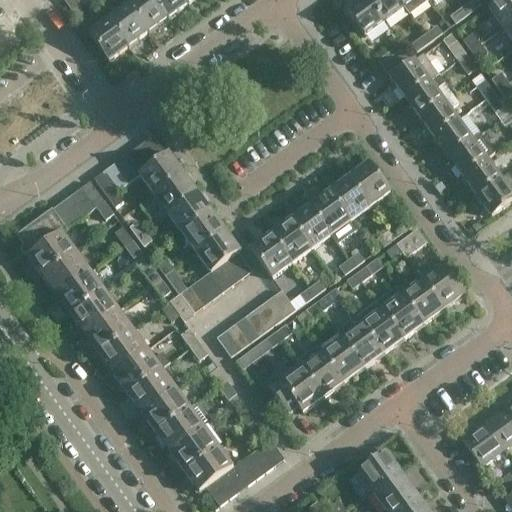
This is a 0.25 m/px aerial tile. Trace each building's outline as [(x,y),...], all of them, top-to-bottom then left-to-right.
[(73,0),(65,0),(63,2),(73,15),(80,9),(73,0)] [(149,35),(169,20),(154,0),(138,0),(129,7),(149,35)] [(154,0),(169,20),(189,6),(184,0),(154,0)] [(403,10),(395,0),(367,0),(366,1),(383,24),(403,10)] [(409,18),(428,4),(425,0),(395,0),(403,10),(409,18)] [(473,0),(461,9),(468,18),(481,8),(474,0),(473,0)] [(503,30),(511,23),(511,0),(503,0),(488,11),(503,30)] [(383,24),(366,1),(346,15),(363,39),(383,24)] [(109,22),(129,49),(149,35),(129,7),(109,22)] [(456,27),(468,18),(461,9),(449,18),(456,27)] [(108,64),(129,49),(109,22),(88,37),(108,64)] [(511,23),(503,30),(511,43),(511,23)] [(423,37),(429,46),(443,36),(436,27),(423,37)] [(417,55),(429,46),(423,37),(410,46),(417,55)] [(458,63),(467,57),(452,37),(443,43),(458,63)] [(471,53),(480,48),(472,37),(464,43),(471,53)] [(487,58),(480,48),(471,53),(479,64),(487,58)] [(408,62),(400,51),(391,58),(389,55),(378,64),(387,77),(408,62)] [(391,82),(405,102),(439,78),(424,57),(391,82)] [(476,71),(467,57),(458,63),(468,77),(476,71)] [(498,93),(508,85),(501,74),(490,81),(498,93)] [(445,86),(439,78),(405,102),(420,122),(445,103),(436,92),(445,86)] [(486,103),(496,96),(485,81),(476,88),(486,103)] [(511,98),(511,90),(508,85),(498,93),(505,103),(511,98)] [(499,122),(511,114),(506,107),(504,108),(496,96),(486,103),(499,122)] [(459,123),(445,103),(420,122),(434,141),(459,123)] [(448,161),(473,143),(459,123),(434,141),(448,161)] [(157,165),(167,158),(153,139),(143,146),(157,165)] [(487,162),(473,143),(448,161),(462,180),(487,162)] [(147,172),(157,165),(143,146),(133,153),(147,172)] [(138,180),(141,179),(140,178),(147,172),(133,153),(124,160),(138,180)] [(154,197),(183,176),(169,157),(167,158),(157,165),(147,172),(140,178),(141,179),(154,197)] [(129,187),(138,180),(124,160),(114,167),(129,187)] [(477,200),(502,182),(487,162),(462,180),(477,200)] [(129,187),(114,167),(104,175),(119,194),(129,187)] [(369,167),(349,181),(370,210),(390,196),(369,167)] [(117,196),(119,194),(104,175),(94,182),(115,211),(124,205),(117,196)] [(168,217),(197,196),(183,176),(154,197),(168,217)] [(350,225),(370,210),(349,181),(329,196),(350,225)] [(511,195),(502,182),(477,200),(491,220),(511,205),(511,195)] [(96,211),(105,205),(90,185),(81,192),(95,212),(96,211)] [(86,219),(95,212),(81,192),(71,199),(86,219)] [(168,217),(182,237),(211,216),(197,196),(168,217)] [(331,239),(350,225),(329,196),(310,210),(331,239)] [(62,206),(77,226),(86,219),(71,199),(62,206)] [(105,205),(96,211),(105,224),(114,217),(105,205)] [(131,215),(124,205),(115,211),(122,221),(131,215)] [(67,232),(77,226),(62,206),(53,213),(67,232)] [(290,224),(311,253),(331,239),(310,210),(290,224)] [(28,262),(61,237),(67,232),(53,213),(52,211),(16,238),(24,250),(21,252),(28,262)] [(138,224),(131,215),(122,221),(130,231),(138,224)] [(182,237),(197,257),(226,236),(211,216),(182,237)] [(480,221),(472,227),(477,234),(485,228),(480,221)] [(130,231),(136,240),(145,234),(138,224),(130,231)] [(311,253),(290,224),(270,238),(292,267),(311,253)] [(387,234),(394,243),(404,236),(398,227),(387,234)] [(114,236),(124,250),(133,243),(123,230),(114,236)] [(417,232),(396,248),(402,256),(405,261),(426,245),(417,232)] [(153,244),(145,234),(136,240),(144,250),(153,244)] [(384,250),(394,243),(387,234),(378,242),(384,250)] [(211,276),(218,271),(227,265),(238,257),(240,256),(226,236),(197,257),(210,275),(211,276)] [(61,237),(28,262),(42,281),(75,256),(61,237)] [(292,267),(270,238),(250,253),(271,282),(292,267)] [(133,243),(124,250),(133,262),(142,256),(133,243)] [(396,248),(386,255),(393,263),(402,256),(396,248)] [(42,281),(56,300),(89,275),(75,256),(42,281)] [(358,256),(348,263),(354,271),(364,265),(358,256)] [(251,275),(238,257),(227,265),(241,283),(251,275)] [(167,263),(158,270),(165,279),(166,279),(173,273),(167,263)] [(354,271),(348,263),(339,269),(345,278),(354,271)] [(227,265),(218,271),(232,290),(241,283),(227,265)] [(143,276),(152,288),(161,282),(152,269),(143,276)] [(423,284),(444,314),(465,298),(443,269),(423,284)] [(355,277),(362,286),(372,278),(366,270),(355,277)] [(222,297),(232,290),(218,271),(211,276),(210,275),(208,277),(222,297)] [(173,273),(166,279),(180,298),(187,292),(174,273),(173,273)] [(103,295),(89,275),(56,300),(70,319),(103,295)] [(213,304),(222,297),(208,277),(198,284),(213,304)] [(353,292),(362,286),(355,277),(346,284),(353,292)] [(161,282),(152,288),(162,301),(171,295),(161,282)] [(319,283),(309,291),(315,299),(325,292),(319,283)] [(188,292),(203,311),(213,304),(198,284),(188,292)] [(424,328),(444,314),(423,284),(402,299),(424,328)] [(315,299),(309,291),(299,297),(306,306),(315,299)] [(193,318),(203,311),(188,292),(187,292),(180,298),(179,299),(193,318)] [(117,314),(103,295),(70,319),(84,339),(117,314)] [(272,302),(285,321),(295,314),(281,295),(272,302)] [(184,326),(193,318),(179,299),(169,306),(170,307),(180,320),(184,326)] [(315,306),(322,315),(332,307),(326,299),(315,306)] [(404,343),(424,328),(402,299),(382,314),(404,343)] [(276,328),(285,321),(272,302),(262,309),(276,328)] [(313,322),(322,315),(315,306),(306,313),(313,322)] [(180,320),(170,307),(162,312),(171,326),(180,320)] [(267,334),(276,328),(262,309),(253,315),(267,334)] [(132,334),(117,314),(84,339),(99,359),(132,334)] [(362,328),(383,358),(404,343),(382,314),(362,328)] [(253,315),(244,322),(258,341),(267,334),(253,315)] [(258,341),(244,322),(234,329),(249,348),(258,341)] [(275,335),(281,344),(292,336),(286,328),(275,335)] [(363,372),(383,358),(362,328),(342,343),(363,372)] [(249,348),(234,329),(226,335),(240,354),(249,348)] [(190,351),(199,345),(190,332),(181,338),(190,351)] [(99,359),(113,378),(146,354),(132,334),(99,359)] [(230,361),(240,354),(226,335),(216,343),(230,361)] [(272,351),(281,344),(275,335),(266,342),(272,351)] [(343,387),(363,372),(342,343),(322,358),(343,387)] [(209,358),(199,345),(190,351),(200,365),(209,358)] [(298,367),(302,372),(323,402),(343,387),(322,358),(318,352),(298,367)] [(152,362),(146,354),(113,378),(127,397),(160,373),(171,366),(162,354),(152,362)] [(219,391),(228,384),(218,371),(209,378),(219,391)] [(323,402),(302,372),(282,387),(284,390),(274,397),(288,417),(298,410),(303,416),(323,402)] [(175,393),(160,373),(127,397),(141,417),(175,393)] [(238,397),(228,384),(219,391),(229,404),(238,397)] [(175,393),(141,417),(156,437),(189,412),(175,393)] [(247,430),(256,423),(247,410),(238,417),(247,430)] [(502,454),(511,446),(511,421),(504,411),(482,427),(502,454)] [(156,437),(170,456),(203,432),(189,412),(156,437)] [(266,436),(256,423),(247,430),(257,443),(266,436)] [(502,454),(482,427),(460,443),(480,470),(502,454)] [(185,477),(218,452),(203,432),(170,456),(185,477)] [(261,451),(275,470),(284,464),(270,445),(261,451)] [(265,477),(275,470),(261,451),(251,458),(265,477)] [(199,496),(206,491),(215,484),(224,478),(232,471),(218,452),(185,477),(199,496)] [(358,475),(373,496),(401,475),(386,455),(358,475)] [(242,465),(256,484),(265,477),(251,458),(242,465)] [(246,491),(256,484),(242,465),(232,471),(246,491)] [(238,497),(246,491),(232,471),(224,478),(238,497)] [(511,474),(501,483),(509,492),(511,489),(511,474)] [(373,496),(384,511),(391,511),(415,495),(401,475),(373,496)] [(215,484),(230,503),(238,497),(224,478),(215,484)] [(220,510),(230,503),(215,484),(206,491),(220,510)] [(511,511),(511,494),(503,501),(511,511)] [(427,511),(415,495),(391,511),(427,511)]
